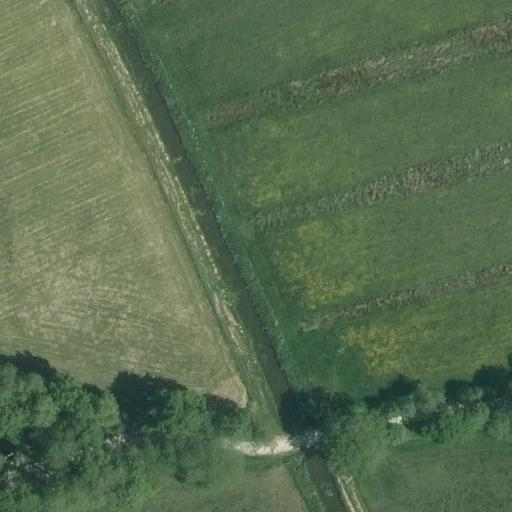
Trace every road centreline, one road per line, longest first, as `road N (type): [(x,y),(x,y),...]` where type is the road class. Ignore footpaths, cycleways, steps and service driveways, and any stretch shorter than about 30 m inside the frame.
road 1 (track): [(283,445),(72,0)]
road 2 (track): [(0,487),(164,440),(257,448)]
road 3 (track): [(511,403),(257,448)]
